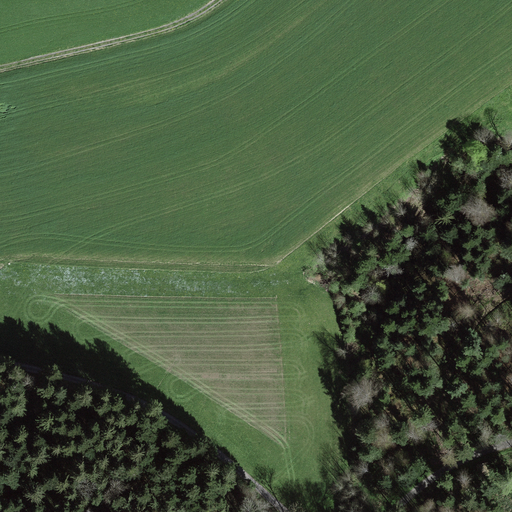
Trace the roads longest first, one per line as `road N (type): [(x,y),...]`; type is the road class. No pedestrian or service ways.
road 1 (unclassified): [(0,363),(127,398),(192,434),(285,511)]
road 2 (track): [(217,0),(148,33),(0,68)]
road 3 (unclassified): [(391,511),(451,465),(511,441)]
